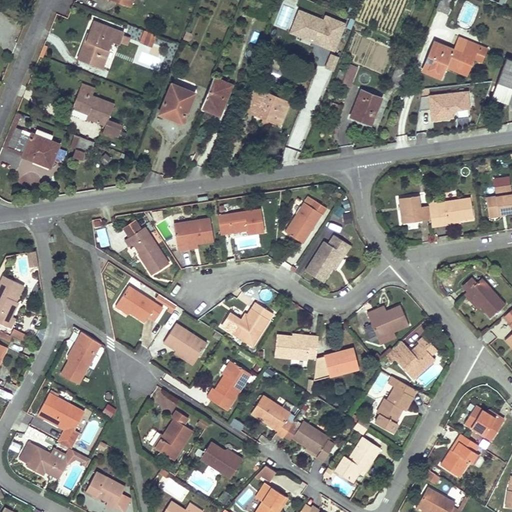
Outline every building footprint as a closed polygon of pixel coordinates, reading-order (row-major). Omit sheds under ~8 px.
[(268,6),(255,0),(250,12),(263,18),(268,6)] [(449,0),(440,0),(437,9),(447,14),(450,7),(447,6),(449,0)] [(334,50),(345,22),(325,14),(323,18),(298,8),(288,32),(334,50)] [(93,21),(85,42),(91,44),(84,62),(102,69),(113,42),(120,45),(124,33),(93,21)] [(157,36),(148,33),(144,44),(152,47),(157,36)] [(454,51),(472,58),(478,45),(459,38),(454,51)] [(91,44),(85,42),(78,59),(84,62),(91,44)] [(481,62),(486,49),(478,45),(472,58),(454,51),(435,43),(423,71),(441,78),(446,66),(447,63),(460,67),(458,72),(466,75),(473,58),(481,62)] [(334,67),(337,54),(330,53),(327,65),(334,67)] [(511,59),(507,58),(492,97),(507,103),(511,92),(511,59)] [(447,63),(446,66),(458,72),(460,67),(447,63)] [(358,68),(350,64),(342,82),(350,86),(358,68)] [(403,86),(409,69),(397,64),(391,81),(403,86)] [(232,85),(214,77),(201,108),(220,115),(232,85)] [(176,121),(179,114),(185,117),(195,93),(172,84),(159,115),(176,121)] [(82,85),(79,92),(91,96),(94,90),(82,85)] [(288,102),(256,88),(246,110),(279,124),(288,102)] [(427,93),(430,119),(470,115),(468,89),(427,93)] [(360,120),(360,118),(371,122),(380,99),(373,96),(374,93),(370,92),(369,94),(361,91),(351,117),(360,120)] [(91,96),(79,92),(73,108),(89,114),(87,119),(105,126),(102,135),(117,141),(122,127),(107,121),(113,105),(91,96)] [(342,106),(332,102),(329,109),(339,113),(342,106)] [(185,117),(179,114),(176,121),(182,123),(185,117)] [(8,146),(16,149),(23,131),(15,128),(8,146)] [(34,160),(36,156),(53,162),(53,160),(58,149),(59,145),(23,131),(16,149),(25,153),(23,156),(34,160)] [(76,149),(80,136),(74,134),(69,146),(76,149)] [(80,136),(76,149),(73,156),(82,160),(85,152),(89,154),(93,142),(80,136)] [(58,149),(53,160),(61,161),(65,151),(58,149)] [(53,162),(36,156),(34,160),(51,167),(53,162)] [(494,188),(495,197),(485,198),(488,215),(501,213),(511,211),(511,194),(510,186),(494,188)] [(326,209),(308,197),(284,233),(297,240),(301,234),(306,238),(321,215),(322,215),(326,209)] [(430,220),(428,207),(420,208),(418,197),(396,201),(400,225),(430,220)] [(435,200),(427,201),(428,207),(430,220),(431,225),(438,224),(439,226),(447,225),(447,223),(473,218),(470,199),(443,203),(444,208),(436,209),(435,200)] [(260,210),(217,217),(220,236),(231,235),(231,232),(247,229),(247,232),(248,236),(264,233),(260,210)] [(186,250),(185,246),(196,245),(213,242),(210,219),(173,225),(177,252),(186,250)] [(128,238),(133,235),(139,231),(133,223),(123,230),(128,238)] [(96,229),(99,247),(109,245),(106,227),(96,229)] [(128,238),(123,241),(129,248),(133,245),(141,258),(140,258),(151,276),(168,265),(144,228),(139,231),(133,235),(128,238)] [(301,234),(297,240),(302,244),(306,238),(301,234)] [(324,282),(333,268),(342,254),(345,256),(351,245),(335,236),(330,244),(325,241),(306,271),(324,282)] [(342,254),(333,268),(335,270),(345,256),(342,254)] [(36,267),(35,258),(27,260),(28,268),(36,267)] [(14,319),(11,318),(5,315),(11,304),(10,303),(11,301),(16,303),(24,288),(4,277),(0,284),(0,324),(9,329),(14,319)] [(462,287),(467,292),(476,284),(471,279),(462,287)] [(476,284),(467,292),(463,296),(469,302),(470,301),(472,298),(480,307),(490,318),(505,305),(482,279),(476,284)] [(129,288),(118,305),(131,313),(145,323),(149,317),(156,322),(163,310),(129,288)] [(166,301),(159,296),(156,300),(163,305),(166,301)] [(472,298),(470,301),(478,309),(480,307),(472,298)] [(5,315),(11,318),(18,305),(16,303),(11,301),(10,303),(11,304),(5,315)] [(177,307),(166,301),(163,305),(170,309),(168,312),(172,315),(177,307)] [(242,322),(239,321),(230,314),(221,327),(231,333),(251,347),(272,315),(254,303),(246,315),(242,322)] [(131,313),(118,305),(116,308),(129,316),(131,313)] [(374,310),(367,313),(371,323),(375,332),(378,338),(393,332),(408,325),(400,305),(387,311),(377,315),(374,310)] [(384,306),(374,310),(377,315),(387,311),(384,306)] [(162,345),(175,353),(187,361),(189,356),(196,360),(205,346),(174,326),(162,345)] [(27,337),(13,330),(11,335),(24,342),(27,337)] [(10,339),(0,333),(0,337),(8,342),(10,339)] [(402,342),(379,363),(384,369),(395,359),(414,379),(436,360),(432,356),(438,350),(431,342),(425,335),(418,342),(420,344),(414,349),(416,351),(413,353),(412,351),(402,342)] [(308,339),(291,337),(276,336),(273,357),(307,362),(307,358),(315,359),(318,337),(308,336),(308,339)] [(72,364),(67,361),(59,375),(77,385),(86,368),(91,359),(94,353),(75,343),(71,350),(75,352),(73,357),(73,361),(72,364)] [(354,349),(315,359),(313,381),(359,369),(354,349)] [(71,350),(65,360),(67,361),(72,364),(73,361),(73,357),(75,352),(71,350)] [(187,361),(175,353),(173,356),(191,368),(196,360),(189,356),(187,361)] [(97,363),(91,359),(86,368),(93,371),(97,363)] [(221,375),(223,376),(230,365),(228,363),(221,375)] [(230,365),(223,376),(214,390),(212,388),(205,400),(225,412),(248,376),(230,365)] [(393,434),(398,425),(394,423),(402,410),(405,411),(416,391),(391,376),(387,384),(394,387),(386,401),(384,399),(376,413),(379,415),(374,424),(393,434)] [(36,415),(43,419),(45,416),(58,423),(65,427),(57,442),(67,447),(69,448),(79,429),(74,426),(82,412),(47,393),(36,415)] [(249,415),(266,426),(268,424),(277,430),(276,433),(274,435),(281,440),(291,425),(284,420),(288,414),(261,397),(249,415)] [(108,404),(103,411),(111,416),(115,408),(108,404)] [(496,420),(487,415),(475,407),(465,424),(492,441),(504,421),(497,417),(496,420)] [(489,411),(487,415),(496,420),(497,417),(489,411)] [(162,438),(154,450),(171,461),(190,431),(182,426),(186,419),(175,412),(170,419),(173,420),(162,438)] [(45,416),(43,419),(57,426),(58,423),(45,416)] [(230,426),(242,429),(243,421),(232,418),(230,426)] [(204,430),(207,425),(199,420),(196,425),(204,430)] [(290,439),(305,449),(305,448),(315,456),(314,458),(321,462),(331,446),(325,442),(327,439),(301,422),(290,439)] [(366,430),(356,423),(352,428),(363,435),(366,430)] [(268,424),(266,426),(276,433),(277,430),(268,424)] [(151,429),(145,439),(153,443),(158,433),(151,429)] [(462,435),(470,440),(473,437),(464,431),(462,435)] [(480,447),(461,435),(456,442),(459,443),(452,453),(450,451),(441,466),(460,478),(469,463),(471,465),(472,463),(476,456),(477,454),(475,453),(480,447)] [(159,436),(151,448),(154,450),(162,438),(159,436)] [(351,483),(356,474),(359,469),(363,472),(377,450),(360,439),(346,460),(342,458),(333,471),(351,483)] [(495,440),(492,445),(500,450),(503,446),(495,440)] [(26,441),(17,458),(26,463),(24,465),(40,473),(43,469),(45,470),(44,471),(55,477),(63,463),(64,462),(49,453),(26,441)] [(97,441),(94,447),(101,450),(104,445),(97,441)] [(220,456),(222,452),(209,444),(198,460),(229,480),(240,461),(233,456),(231,460),(226,457),(222,458),(220,456)] [(64,462),(63,463),(71,458),(79,462),(78,464),(83,467),(87,458),(69,448),(67,447),(64,453),(52,447),(49,453),(64,462)] [(314,458),(315,456),(305,448),(305,449),(303,451),(313,458),(314,458)] [(224,450),(222,452),(220,456),(222,458),(226,457),(231,460),(233,456),(224,450)] [(268,483),(274,473),(273,473),(263,466),(253,478),(257,481),(260,477),(268,483)] [(426,477),(430,470),(424,466),(420,473),(426,477)] [(441,477),(430,470),(426,477),(436,484),(441,477)] [(92,471),(82,489),(96,496),(104,500),(101,504),(109,509),(111,506),(116,496),(121,487),(92,471)] [(262,484),(253,499),(259,503),(253,511),(275,511),(284,498),(262,484)] [(428,511),(460,511),(457,510),(452,508),(454,503),(426,488),(417,506),(428,511)] [(96,496),(82,489),(81,491),(94,498),(96,496)] [(466,494),(457,510),(460,511),(470,496),(466,494)] [(125,500),(116,496),(111,506),(119,511),(125,500)] [(197,511),(198,510),(185,501),(180,509),(166,500),(158,511),(197,511)]
